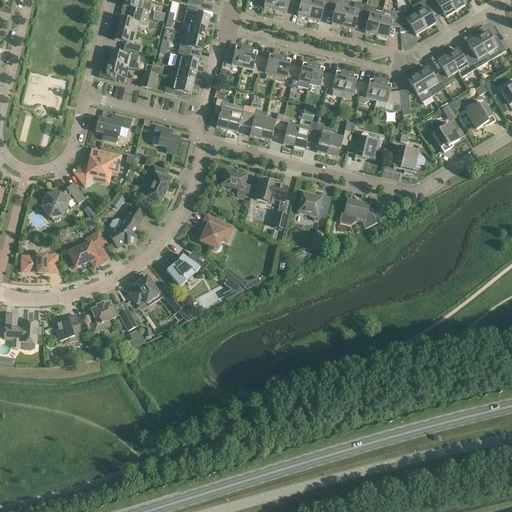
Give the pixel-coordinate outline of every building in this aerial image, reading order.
[(151,3),(139,0),(124,0),(123,8),(128,9),(127,15),(147,20),(151,3)] [(275,12),(277,0),(266,0),(264,9),(275,12)] [(289,3),(295,5),(295,0),(277,0),(275,12),(286,15),(289,3)] [(295,0),(295,5),(300,6),(298,17),(309,20),(313,0),(295,0)] [(313,0),(309,20),(320,23),(323,12),(328,13),(331,0),(313,0)] [(349,2),(339,0),(331,0),(328,13),(334,15),(332,26),(343,28),(347,10),(349,2)] [(427,0),(425,0),(412,8),(426,31),(435,25),(428,13),(433,10),(427,0)] [(427,0),(433,10),(438,7),(446,19),(455,13),(447,0),(427,0)] [(447,0),(455,13),(465,7),(460,0),(447,0)] [(347,10),(343,28),(354,31),(357,18),(363,19),(366,7),(366,6),(355,3),(353,11),(347,10)] [(184,17),(183,24),(188,25),(207,30),(210,19),(196,16),(198,10),(187,7),(184,17)] [(366,7),(363,19),(369,21),(365,34),(376,37),(382,13),(376,12),(376,10),(366,7)] [(426,31),(412,8),(403,14),(402,13),(398,13),(400,26),(409,25),(416,37),(426,31)] [(392,26),(400,26),(398,13),(393,13),(383,11),(382,13),(376,37),(387,39),(391,26),(392,26)] [(156,12),(154,20),(164,22),(166,14),(156,12)] [(120,19),(117,30),(136,35),(139,25),(145,26),(145,25),(147,20),(127,15),(126,21),(120,19)] [(188,25),(185,36),(204,40),(207,30),(188,25)] [(124,44),(134,46),(136,35),(117,30),(114,41),(124,44)] [(494,45),(487,33),(477,39),(491,62),(506,53),(499,42),(494,45)] [(202,52),(204,40),(185,36),(183,35),(179,52),(187,54),(189,48),(202,52)] [(491,62),(477,39),(467,45),(473,54),(468,57),(476,71),(491,62)] [(232,67),(242,69),(247,50),(241,48),(240,50),(236,49),(235,52),(229,51),(225,68),(231,69),(232,67)] [(112,53),(109,64),(128,69),(135,70),(138,59),(139,53),(134,52),(127,50),(126,56),(122,55),(112,53)] [(253,51),(247,50),(242,69),(253,72),(252,75),(258,76),(259,74),(259,73),(262,59),(256,58),(257,54),(253,53),(253,51)] [(461,80),(476,71),(468,57),(463,61),(457,51),(447,57),(457,73),(461,80)] [(187,54),(179,52),(174,69),(177,70),(196,74),(199,63),(186,60),(187,54)] [(265,80),(274,82),(280,58),(274,56),(274,58),(269,57),(268,61),(262,59),(259,73),(259,74),(266,75),(265,80)] [(452,77),(457,73),(447,57),(438,63),(443,72),(438,75),(446,89),(454,84),(454,80),(452,77)] [(287,60),(280,58),(274,82),(284,85),(285,80),(286,80),(287,79),(293,80),(296,67),(290,66),(291,63),(286,62),(287,60)] [(125,80),(128,69),(109,64),(106,75),(125,80)] [(309,86),(314,66),(307,65),(307,67),(303,66),(302,69),(296,67),(293,80),(299,81),(297,88),(308,91),(309,86)] [(320,87),(326,88),(329,76),(323,74),(324,71),(320,70),(320,68),(314,66),(309,86),(320,89),(320,87)] [(436,95),(446,89),(438,75),(433,79),(427,69),(418,75),(431,98),(436,95)] [(194,85),(196,74),(177,70),(174,80),(194,85)] [(146,90),(150,75),(144,73),(140,89),(146,90)] [(332,97),(341,99),(347,75),(341,73),(340,75),(336,74),(335,77),(329,76),(326,88),(332,90),(332,91),(333,92),(332,97)] [(156,76),(150,75),(146,90),(152,92),(156,76)] [(354,95),(360,96),(363,84),(357,82),(358,79),(353,78),(354,76),(347,75),(341,99),(351,101),(352,96),(353,97),(354,95)] [(421,103),(431,98),(418,75),(408,81),(421,103)] [(191,96),(194,85),(174,80),(172,90),(165,89),(164,95),(180,98),(181,93),(191,96)] [(371,101),(376,102),(381,83),(374,81),(374,83),(370,82),(369,85),(363,84),(360,96),(358,104),(365,105),(371,101)] [(387,84),(381,83),(376,102),(387,105),(394,107),(401,106),(399,93),(392,94),(390,93),(391,87),(387,86),(387,84)] [(480,97),(486,93),(483,87),(476,91),(480,97)] [(511,87),(501,94),(511,112),(511,87)] [(399,93),(401,106),(403,117),(411,116),(407,92),(399,93)] [(214,113),(220,114),(216,129),(227,131),(233,106),(223,104),(223,102),(217,100),(214,113)] [(509,113),(502,101),(496,105),(503,116),(509,113)] [(484,104),(467,115),(476,131),(488,124),(489,127),(495,123),(484,104)] [(233,106),(227,131),(238,134),(239,127),(245,129),(250,108),(244,107),(244,109),(233,106)] [(441,112),(445,117),(452,113),(448,107),(441,112)] [(250,108),(245,129),(251,130),(250,137),(260,140),(265,120),(267,114),(256,112),(257,110),(250,108)] [(275,128),(281,129),(284,117),(278,115),(276,123),(265,120),(260,140),(271,142),(275,128)] [(110,122),(99,119),(96,133),(104,135),(102,141),(116,144),(117,139),(118,139),(121,128),(129,130),(131,121),(112,117),(110,122)] [(283,145),(294,148),(299,129),(288,126),(290,118),(284,117),(281,129),(287,131),(283,145)] [(310,136),(314,138),(317,125),(311,123),(310,128),(299,125),(299,129),(294,148),(293,150),(298,152),(299,149),(305,151),(308,136),(310,136)] [(317,154),(327,156),(332,137),(334,131),(323,128),(323,126),(317,125),(314,138),(320,139),(317,154)] [(460,141),(450,125),(432,136),(444,154),(450,150),(448,148),(460,141)] [(156,147),(158,147),(167,150),(166,154),(176,157),(181,140),(171,137),(173,132),(156,127),(153,139),(152,141),(152,142),(152,144),(153,146),(155,147),(156,147)] [(343,139),(332,137),(327,156),(338,159),(342,144),(348,146),(351,133),(345,132),(343,139)] [(354,160),(361,161),(362,159),(375,162),(379,143),(368,141),(369,137),(367,134),(364,133),(361,135),(360,139),(354,160)] [(395,147),(393,153),(397,154),(393,169),(400,171),(401,170),(405,171),(404,175),(412,177),(414,170),(415,170),(416,170),(417,170),(419,169),(420,169),(421,169),(421,168),(422,167),(423,166),(423,164),(424,163),(424,162),(424,161),(424,160),(423,158),(422,157),(421,156),(420,155),(419,155),(418,155),(418,153),(395,147)] [(90,159),(88,167),(85,166),(74,175),(85,188),(97,179),(107,181),(109,173),(117,175),(121,157),(98,152),(96,161),(90,159)] [(147,200),(143,208),(150,212),(154,203),(159,206),(164,197),(166,192),(170,183),(165,180),(168,174),(153,167),(150,174),(156,177),(153,183),(151,182),(148,183),(146,184),(145,186),(145,189),(147,191),(149,192),(145,199),(147,200)] [(238,191),(237,197),(248,199),(251,187),(245,186),(247,177),(225,172),(224,174),(221,176),(220,180),(222,183),(221,187),(238,191)] [(256,187),(254,194),(257,195),(256,201),(271,205),(272,199),(285,202),(288,190),(270,185),(271,183),(261,181),(259,188),(256,187)] [(61,218),(63,217),(68,205),(67,205),(73,200),(78,206),(86,201),(74,185),(66,190),(67,191),(60,196),(60,195),(47,197),(42,209),(50,219),(51,219),(52,221),(54,222),(57,223),(59,222),(61,220),(61,218)] [(297,204),(296,211),(298,213),(297,215),(312,218),(312,220),(314,223),(317,224),(320,222),(321,219),(326,220),(329,210),(320,208),(322,200),(311,197),(311,195),(304,193),(304,196),(302,195),(300,203),(297,204)] [(120,204),(125,198),(120,195),(116,201),(120,204)] [(369,206),(348,200),(344,216),(341,215),(339,223),(351,226),(355,224),(356,219),(363,221),(362,225),(365,231),(377,224),(372,215),(368,213),(369,206)] [(122,220),(118,219),(112,222),(110,227),(110,230),(112,232),(108,235),(117,250),(128,243),(132,239),(139,229),(137,227),(145,217),(133,208),(123,221),(122,220)] [(86,215),(90,220),(97,215),(92,210),(86,215)] [(287,216),(277,214),(273,228),(283,231),(287,216)] [(200,243),(212,248),(212,249),(213,251),(217,253),(219,252),(221,248),(220,246),(229,227),(207,217),(199,232),(204,235),(200,243)] [(317,231),(312,250),(319,252),(324,232),(317,231)] [(75,251),(69,254),(75,269),(90,263),(95,270),(101,267),(110,261),(101,248),(107,244),(99,232),(74,249),(75,251)] [(37,258),(22,258),(22,274),(37,274),(37,275),(42,275),(42,274),(46,274),(46,275),(51,275),(51,265),(57,265),(57,257),(37,257),(37,258)] [(178,291),(196,275),(202,267),(190,258),(188,261),(183,257),(178,262),(171,269),(164,275),(178,291)] [(204,271),(212,276),(216,270),(209,265),(204,271)] [(137,305),(143,301),(148,308),(162,299),(147,278),(134,287),(137,291),(130,295),(137,305)] [(245,292),(260,284),(257,279),(250,282),(243,282),(243,290),(245,292)] [(183,309),(171,294),(164,300),(176,315),(183,309)] [(104,305),(97,308),(97,309),(92,312),(95,320),(90,322),(94,334),(110,327),(108,322),(116,319),(110,305),(104,307),(104,305)] [(129,313),(119,317),(127,333),(137,328),(129,313)] [(73,339),(74,342),(82,339),(76,317),(68,319),(69,322),(55,325),(60,342),(73,339)] [(42,329),(37,328),(38,324),(23,323),(23,329),(5,327),(4,340),(22,342),(21,344),(23,344),(22,349),(26,352),(31,352),(35,349),(35,345),(36,345),(37,336),(41,336),(42,329)] [(130,337),(136,347),(144,343),(139,332),(130,337)] [(95,354),(96,361),(97,362),(103,361),(103,360),(101,352),(95,354)] [(0,358),(0,365),(14,368),(15,361),(0,358)]
